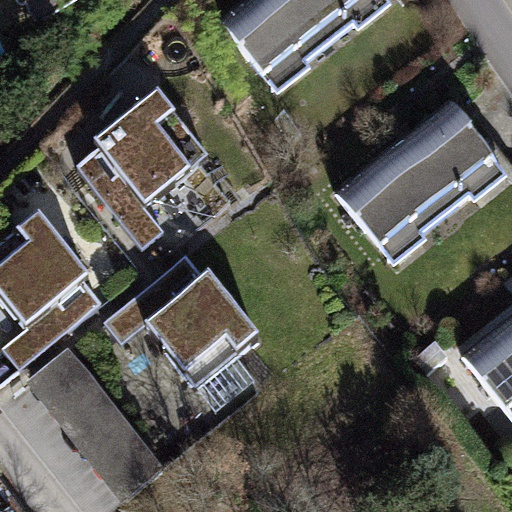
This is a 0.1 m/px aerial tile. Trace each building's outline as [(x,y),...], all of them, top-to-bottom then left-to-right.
[(14,0),(23,16),(28,13),(38,34),(84,11),(77,0),(14,0)] [(393,0),(257,0),(226,25),(282,96),(315,70),(310,64),(357,27),(362,34),(398,5),(393,0)] [(213,158),(161,93),(97,144),(102,150),(78,169),(145,253),(167,235),(147,210),(213,158)] [(511,174),(458,107),(343,198),(399,268),(432,243),(427,237),(474,200),(479,206),(511,180),(511,174)] [(41,216),(0,249),(0,296),(28,330),(1,352),(21,377),(106,308),(88,285),(94,280),(41,216)] [(188,259),(105,325),(124,349),(150,328),(198,389),(264,337),(212,273),(204,279),(188,259)] [(511,322),(466,359),(511,415),(511,322)] [(69,351),(26,385),(122,506),(165,472),(69,351)]
